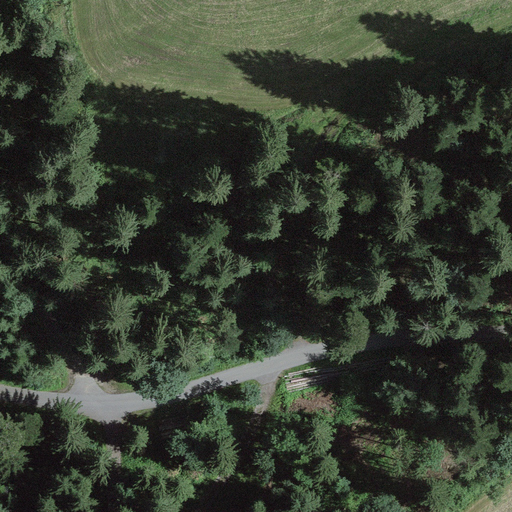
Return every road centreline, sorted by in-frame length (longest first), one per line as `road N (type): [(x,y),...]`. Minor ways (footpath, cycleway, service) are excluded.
road 1 (track): [(511,329),(349,345),(99,404),(0,390)]
road 2 (track): [(111,511),(115,456),(99,404),(0,208)]
road 3 (track): [(208,511),(253,450),(278,364)]
